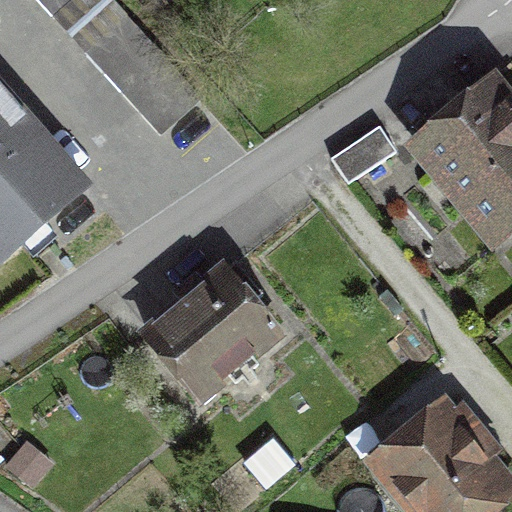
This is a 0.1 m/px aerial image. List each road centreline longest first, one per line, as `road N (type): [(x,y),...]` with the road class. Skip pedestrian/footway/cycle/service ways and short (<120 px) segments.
road 1 (residential): [(287,158),(511,439)]
road 2 (residential): [(287,158),(0,340)]
road 3 (residential): [(510,0),(287,158)]
